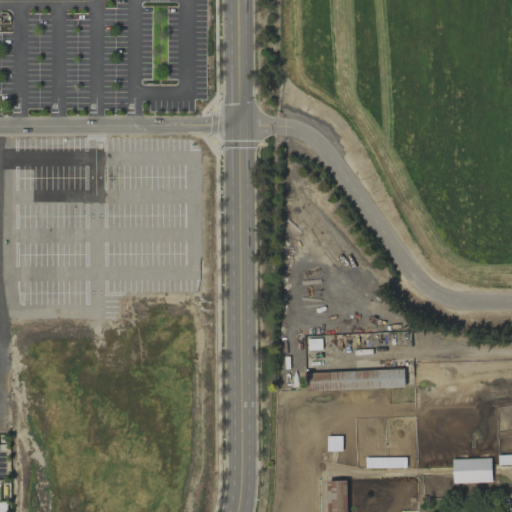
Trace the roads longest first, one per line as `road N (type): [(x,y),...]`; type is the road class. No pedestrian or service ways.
road 1 (secondary): [(231,124),(228,511)]
road 2 (secondary): [(244,511),(246,124)]
road 3 (residential): [(511,300),(433,292),(312,135),(246,124)]
road 4 (residential): [(231,124),(95,125)]
road 5 (secondary): [(230,0),(231,124)]
road 6 (secondary): [(246,124),(245,0)]
